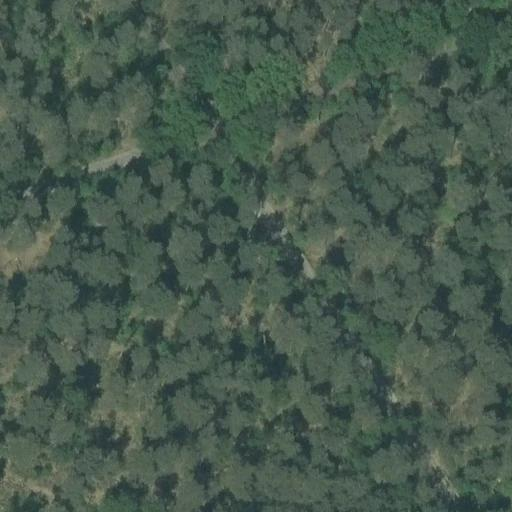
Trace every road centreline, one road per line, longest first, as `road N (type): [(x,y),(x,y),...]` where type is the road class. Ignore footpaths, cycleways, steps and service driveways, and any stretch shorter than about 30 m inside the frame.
road 1 (track): [(511,17),(204,125)]
road 2 (track): [(122,0),(204,125)]
